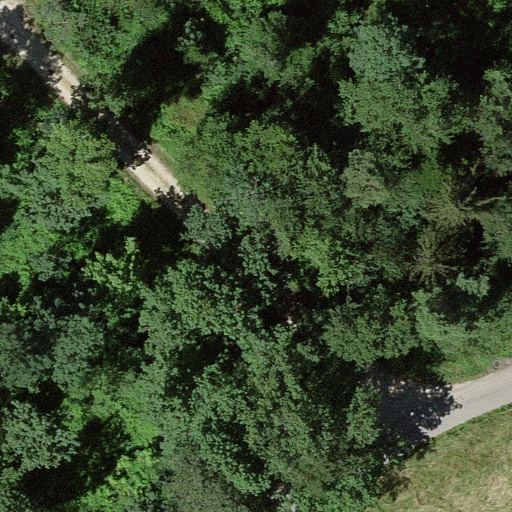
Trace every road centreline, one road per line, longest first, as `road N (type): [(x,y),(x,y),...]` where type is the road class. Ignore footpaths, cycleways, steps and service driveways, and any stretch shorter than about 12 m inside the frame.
road 1 (track): [(0,26),(190,218),(413,419)]
road 2 (track): [(275,511),(413,419),(511,385)]
